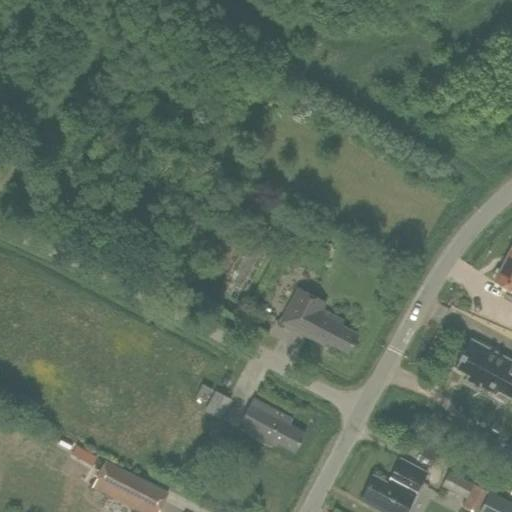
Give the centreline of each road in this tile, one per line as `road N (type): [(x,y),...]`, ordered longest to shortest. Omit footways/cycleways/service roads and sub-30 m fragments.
road 1 (residential): [(361,408),(59,252),(0,231)]
road 2 (unclassified): [(361,408),(462,233),(511,186)]
